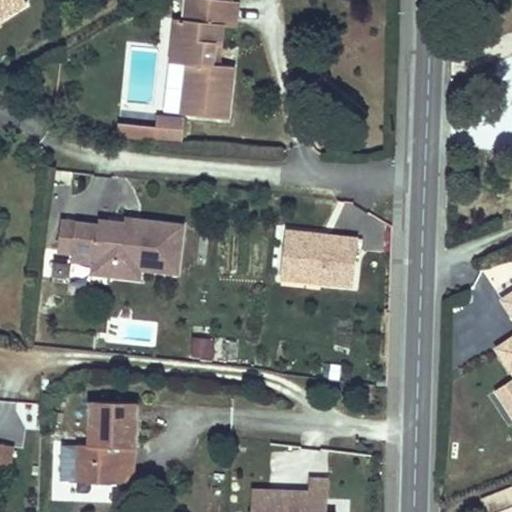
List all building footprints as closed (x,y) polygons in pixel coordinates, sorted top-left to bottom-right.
[(0,0),(0,19),(28,2),(27,0),(0,0)] [(212,64),(214,44),(220,45),(222,25),(234,26),(236,1),(227,0),(201,0),(199,21),(183,20),(178,19),(173,63),(190,64),(184,113),(227,118),(233,66),(221,65),(212,64)] [(199,21),(201,0),(185,0),(183,20),(199,21)] [(221,65),(224,45),(220,45),(214,44),(212,64),(221,65)] [(183,134),(185,119),(158,117),(157,126),(171,128),(170,138),(174,139),(175,133),(183,134)] [(156,141),(156,137),(157,126),(119,122),(117,137),(156,141)] [(170,138),(171,128),(157,126),(156,137),(170,138)] [(70,246),(75,216),(60,213),(55,243),(70,246)] [(173,272),(181,226),(140,218),(138,227),(125,225),(126,220),(98,215),(97,220),(75,216),(70,246),(68,253),(106,260),(114,271),(135,275),(137,266),(173,272)] [(138,227),(140,218),(127,215),(126,220),(125,225),(138,227)] [(284,280),(351,287),(356,239),(288,232),(284,280)] [(511,292),(502,300),(511,314),(511,337),(497,348),(511,371),(511,292)] [(194,336),(190,356),(213,361),(217,340),(194,336)] [(503,402),(511,395),(511,380),(496,391),(503,402)] [(511,395),(503,402),(511,416),(511,395)] [(134,447),(150,448),(151,402),(107,400),(104,435),(103,445),(94,445),(92,480),(134,482),(134,447)] [(103,445),(104,435),(87,434),(82,479),(92,480),(94,445),(103,445)] [(0,480),(10,482),(16,446),(0,443),(0,480)] [(134,482),(149,483),(150,448),(134,447),(134,482)] [(511,511),(511,488),(482,500),(486,511),(511,511)] [(349,511),(350,499),(327,499),(327,505),(310,504),(309,497),(297,497),(297,491),(252,490),(251,511),(349,511)]
